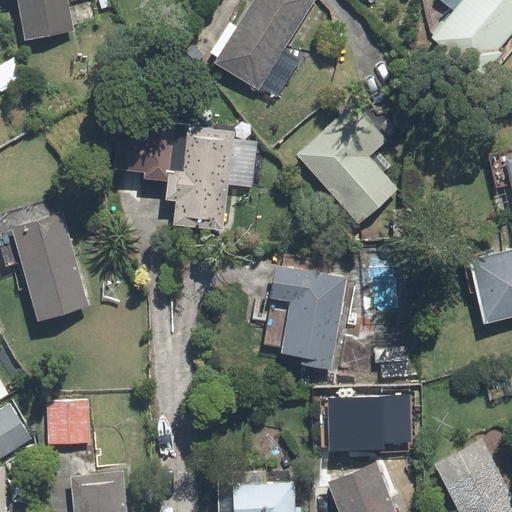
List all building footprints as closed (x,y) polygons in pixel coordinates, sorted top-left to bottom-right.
[(74,26),(69,0),(24,0),(30,33),(74,26)] [(313,0),(263,0),(226,56),(261,79),(313,0)] [(511,26),(511,0),(468,0),(441,32),(479,65),(511,26)] [(389,135),(361,104),(309,152),(366,215),(398,186),(368,153),(389,135)] [(258,146),(233,143),(235,133),(198,128),(196,138),(129,130),(125,160),(155,164),(154,171),(179,174),(176,192),(189,194),(186,214),(224,219),(229,174),(254,177),(258,146)] [(67,215),(21,226),(43,314),(89,303),(67,215)] [(511,249),(484,256),(497,311),(511,308),(511,249)] [(335,361),(349,277),(287,267),(283,290),(301,293),(292,342),(312,346),(310,357),(335,361)] [(287,350),(292,320),(272,316),(267,346),(287,350)] [(511,356),(485,365),(495,399),(511,393),(511,356)] [(3,373),(0,375),(0,402),(15,393),(3,373)] [(89,439),(87,400),(55,402),(57,441),(89,439)] [(0,455),(31,438),(12,406),(0,412),(0,455)] [(511,511),(511,499),(483,441),(445,460),(471,511),(511,511)] [(400,511),(379,461),(338,477),(351,511),(400,511)] [(7,511),(8,468),(0,468),(0,511),(7,511)] [(128,511),(125,472),(78,476),(81,511),(128,511)] [(297,511),(296,484),(244,486),(245,511),(297,511)]
